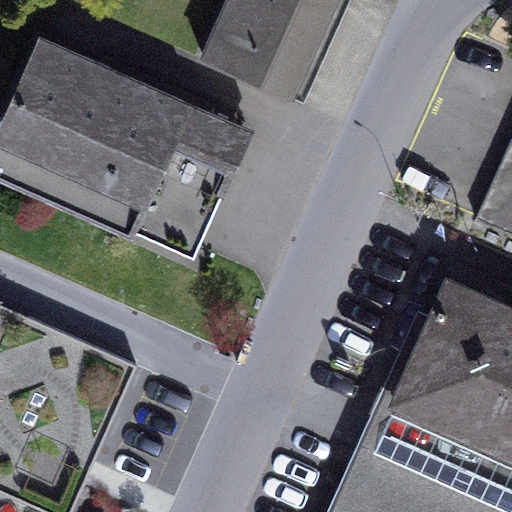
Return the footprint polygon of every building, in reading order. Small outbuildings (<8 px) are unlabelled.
[(229,0),(203,58),(285,94),(327,0),(229,0)] [(327,0),(285,94),(304,103),(350,0),(327,0)] [(0,133),(0,163),(190,248),(241,134),(40,44),(0,133)] [(511,235),(511,138),(476,219),(511,235)] [(407,377),(397,400),(511,450),(511,307),(450,280),(435,314),(407,377)] [(0,317),(23,328),(29,317),(0,304),(0,317)] [(346,511),(368,463),(397,400),(407,377),(435,314),(419,306),(326,511),(346,511)] [(0,491),(45,511),(51,511),(77,456),(92,463),(136,366),(29,317),(23,328),(0,317),(0,491)] [(511,511),(511,450),(397,400),(368,463),(478,511),(511,511)] [(51,511),(70,511),(92,463),(77,456),(51,511)] [(346,511),(478,511),(368,463),(346,511)]
